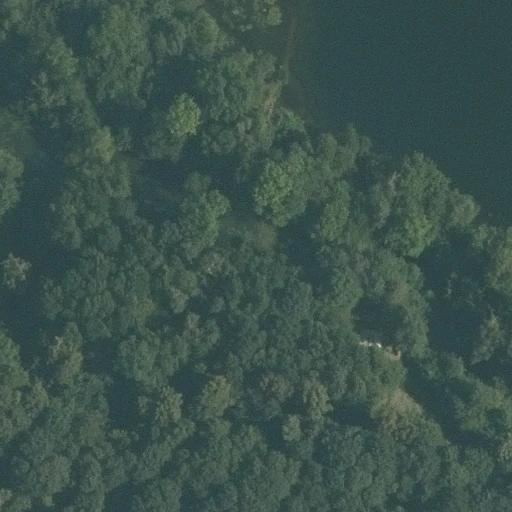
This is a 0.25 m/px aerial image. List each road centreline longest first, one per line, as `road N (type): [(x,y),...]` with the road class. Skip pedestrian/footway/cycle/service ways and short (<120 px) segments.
road 1 (track): [(471,464),(435,446),(204,439),(185,511)]
road 2 (track): [(389,338),(385,400),(435,446)]
